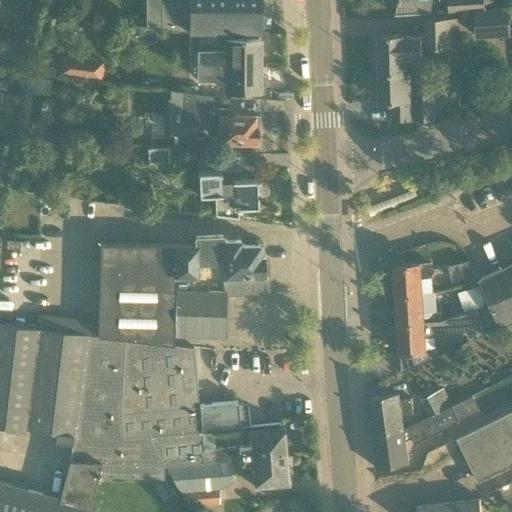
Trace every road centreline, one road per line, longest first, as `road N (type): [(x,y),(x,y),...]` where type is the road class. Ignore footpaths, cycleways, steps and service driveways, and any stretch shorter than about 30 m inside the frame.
road 1 (tertiary): [(345,511),(323,162)]
road 2 (residential): [(323,162),(511,132)]
road 3 (tertiary): [(323,162),(317,0)]
